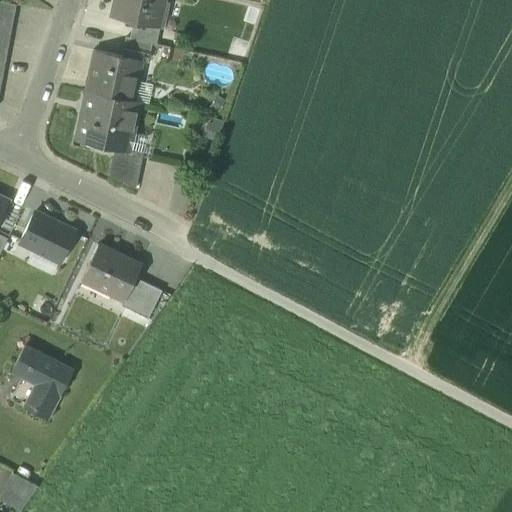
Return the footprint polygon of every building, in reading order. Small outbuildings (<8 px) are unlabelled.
[(0,0),(0,13),(13,16),(16,4),(0,0)] [(165,0),(117,0),(114,15),(112,15),(112,16),(132,20),(160,26),(160,25),(156,24),(161,1),(165,2),(165,0)] [(0,25),(11,28),(13,16),(0,13),(0,25)] [(160,26),(132,20),(128,38),(152,43),(156,44),(160,26)] [(0,25),(0,36),(9,39),(11,28),(0,25)] [(0,36),(0,48),(7,50),(9,39),(0,36)] [(149,62),(152,43),(128,38),(125,37),(121,56),(139,60),(149,62)] [(88,90),(91,91),(130,99),(134,80),(139,60),(121,56),(97,50),(88,90)] [(130,99),(136,101),(149,103),(153,84),(134,80),(130,99)] [(136,101),(130,99),(91,91),(90,100),(86,99),(83,112),(87,113),(85,121),(82,120),(78,135),(98,139),(101,144),(114,147),(128,150),(129,148),(132,132),(135,120),(132,119),(136,101)] [(155,137),(132,132),(129,148),(143,152),(142,157),(151,158),(155,137)] [(109,175),(135,187),(142,157),(143,152),(129,148),(128,150),(114,147),(109,175)] [(0,216),(4,209),(8,200),(0,195),(0,216)] [(18,216),(4,209),(0,216),(0,233),(7,237),(18,216)] [(74,232),(33,212),(20,240),(33,247),(61,260),(74,232)] [(81,279),(128,302),(136,285),(131,283),(140,264),(98,244),(97,245),(104,248),(96,265),(89,262),(81,279)] [(97,245),(89,262),(96,265),(104,248),(97,245)] [(61,260),(33,247),(26,262),(53,275),(61,260)] [(161,290),(150,284),(139,279),(136,285),(128,302),(126,307),(136,312),(147,318),(161,290)] [(24,407),(46,419),(59,394),(60,395),(73,371),(24,345),(11,370),(37,383),(24,407)] [(0,494),(0,499),(20,510),(25,502),(37,485),(12,472),(0,494)]
